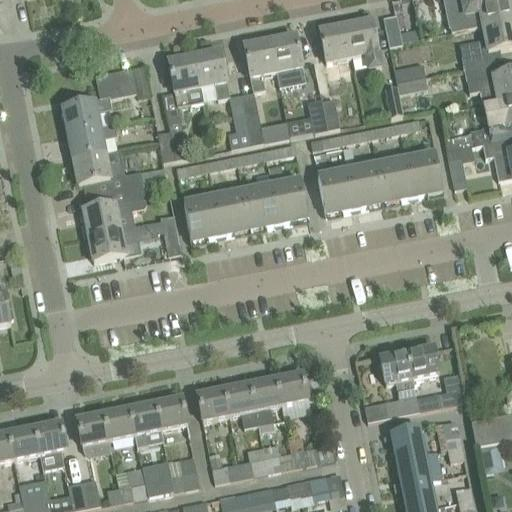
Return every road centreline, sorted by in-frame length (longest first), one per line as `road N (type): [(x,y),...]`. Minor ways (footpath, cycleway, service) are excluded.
road 1 (residential): [(67,386),(4,60)]
road 2 (unclassified): [(67,386),(334,330)]
road 3 (residential): [(370,511),(334,330)]
road 4 (unclassified): [(334,330),(511,293)]
road 5 (residential): [(135,33),(301,0)]
road 6 (residential): [(4,60),(135,33)]
